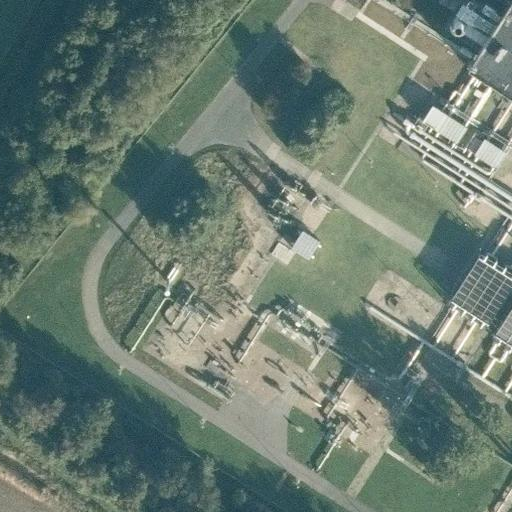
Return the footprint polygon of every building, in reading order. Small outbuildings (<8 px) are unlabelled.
[(511,13),(494,2),(449,69),(511,111),(511,13)] [(439,101),(428,118),(463,141),(475,124),(439,101)] [(480,151),(502,166),(511,152),(511,147),(492,134),(480,151)] [(291,263),(299,248),(318,258),(328,239),(291,219),(273,254),(291,263)] [(508,283),(475,261),(447,302),(480,325),(508,283)] [(511,295),(488,332),(511,348),(511,295)]
